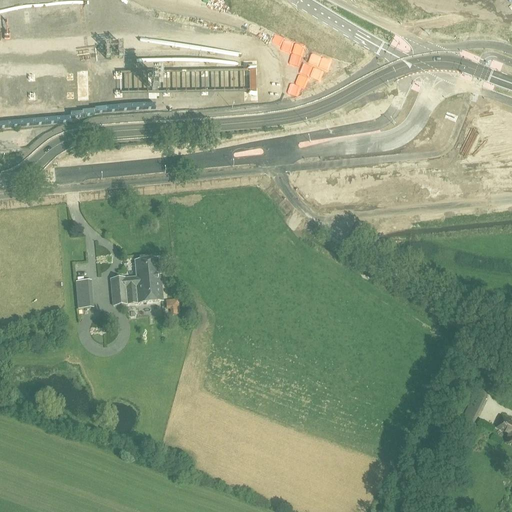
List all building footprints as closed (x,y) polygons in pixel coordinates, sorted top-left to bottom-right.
[(55,95),(51,29),(40,30),(44,96),(55,95)] [(215,105),(218,110),(225,106),(222,101),(215,105)] [(110,279),(112,307),(128,305),(137,304),(163,301),(160,275),(159,275),(158,259),(134,261),(136,277),(125,278),(110,279)] [(76,282),(78,308),(93,307),(90,281),(76,282)] [(182,299),(168,299),(169,314),(183,313),(182,299)] [(506,443),(511,445),(511,422),(502,418),(497,428),(510,435),(506,443)]
